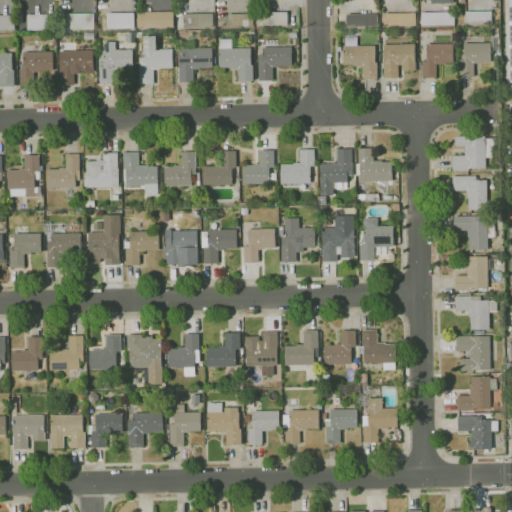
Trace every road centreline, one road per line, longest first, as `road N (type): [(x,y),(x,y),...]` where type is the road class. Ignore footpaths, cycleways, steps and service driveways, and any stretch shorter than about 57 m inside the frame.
road 1 (residential): [(511,473),(0,484)]
road 2 (residential): [(494,112),(0,120)]
road 3 (residential): [(417,297),(0,301)]
road 4 (residential): [(422,474),(415,114)]
